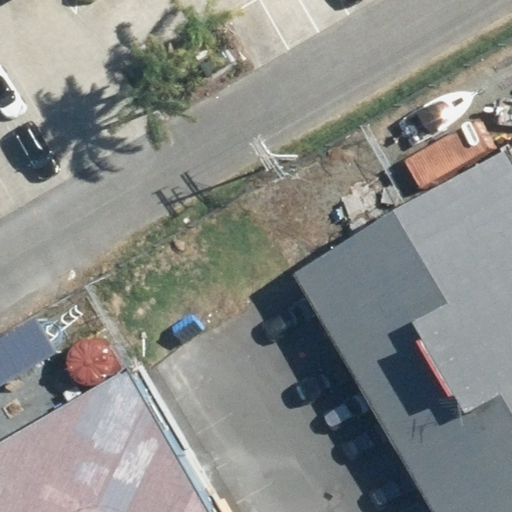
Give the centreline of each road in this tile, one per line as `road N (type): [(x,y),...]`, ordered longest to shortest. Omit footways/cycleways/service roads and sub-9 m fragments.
road 1 (unknown): [(163,0),(0,89)]
road 2 (unknown): [(312,511),(239,373)]
